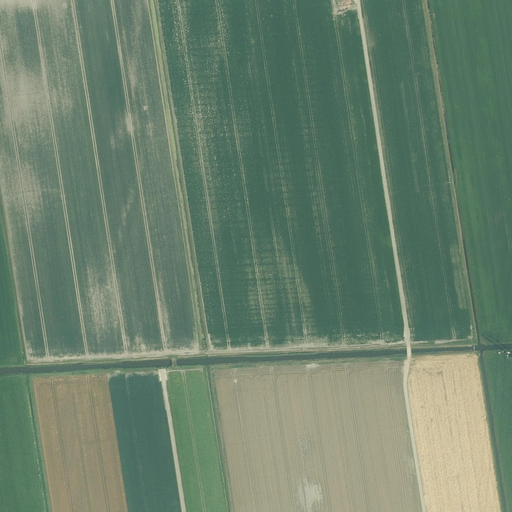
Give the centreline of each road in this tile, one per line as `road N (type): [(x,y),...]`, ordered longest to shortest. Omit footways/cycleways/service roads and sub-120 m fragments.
road 1 (track): [(425,511),(357,0)]
road 2 (track): [(181,511),(164,396),(172,352)]
